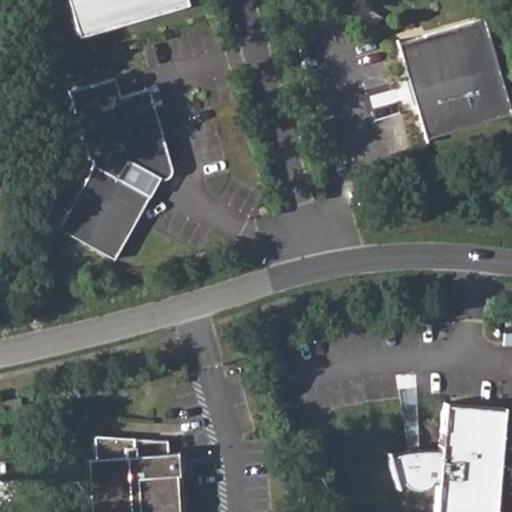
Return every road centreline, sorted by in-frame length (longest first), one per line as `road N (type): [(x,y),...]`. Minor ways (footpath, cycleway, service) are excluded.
road 1 (residential): [(321,269),(0,359)]
road 2 (residential): [(239,0),(321,269)]
road 3 (residential): [(511,264),(425,258),(321,269)]
